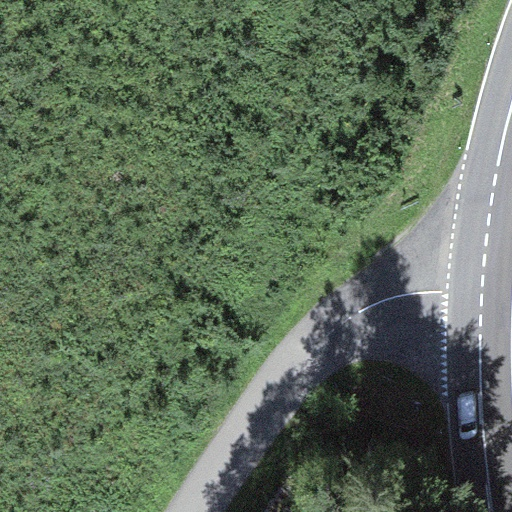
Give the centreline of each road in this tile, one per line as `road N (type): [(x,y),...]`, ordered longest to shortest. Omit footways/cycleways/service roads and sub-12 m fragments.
road 1 (unclassified): [(198,511),(327,332),(385,299),(482,289)]
road 2 (primary): [(493,511),(483,447),(482,289)]
road 3 (primary): [(482,289),(497,167),(511,116)]
